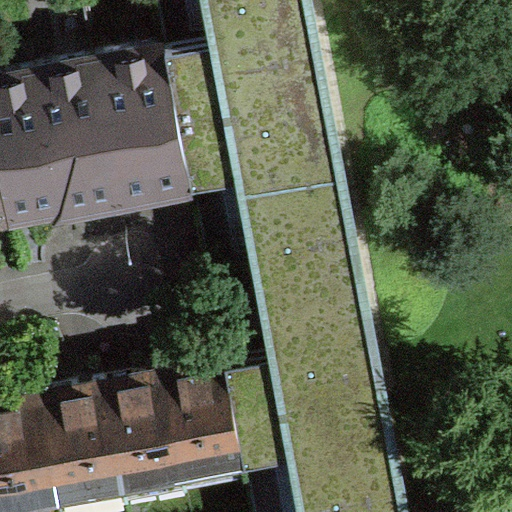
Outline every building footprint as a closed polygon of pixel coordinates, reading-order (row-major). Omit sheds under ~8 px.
[(511,511),(511,503),(469,511),(408,511),(310,0),(152,0),(159,34),(186,172),(188,171),(192,190),(194,189),(224,346),(219,347),(238,446),(250,511),(511,511)] [(129,183),(186,172),(159,34),(92,47),(118,185),(129,183)] [(66,195),(118,185),(92,47),(35,58),(60,191),(58,191),(59,196),(66,195)] [(0,64),(0,152),(9,200),(13,199),(58,191),(60,191),(35,58),(0,64)] [(0,202),(9,200),(0,152),(0,202)] [(211,451),(238,446),(219,347),(171,356),(162,358),(185,474),(214,468),(211,451)] [(185,474),(162,358),(113,368),(103,369),(122,468),(152,462),(155,480),(185,474)] [(39,382),(61,498),(96,491),(93,474),(122,468),(103,369),(46,380),(39,382)] [(0,491),(23,487),(26,505),(61,498),(39,382),(0,389),(0,491)]
